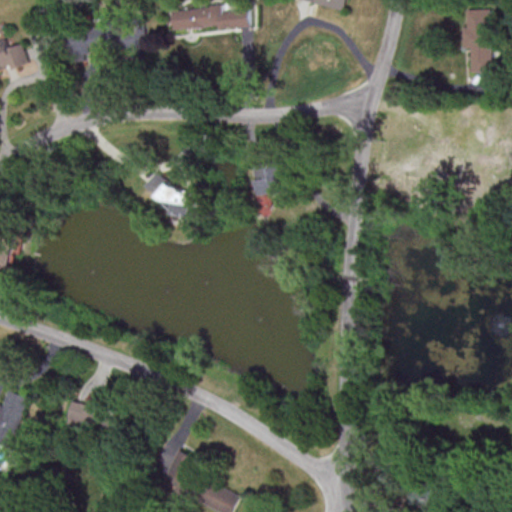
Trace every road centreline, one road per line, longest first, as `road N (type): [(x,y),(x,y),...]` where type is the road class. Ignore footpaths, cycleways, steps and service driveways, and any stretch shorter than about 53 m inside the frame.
road 1 (residential): [(399,0),(372,103),(353,258),(346,439),(353,511)]
road 2 (residential): [(351,491),(246,424),(125,363),(0,316)]
road 3 (residential): [(372,103),(260,117),(124,112),(52,132),(0,163)]
